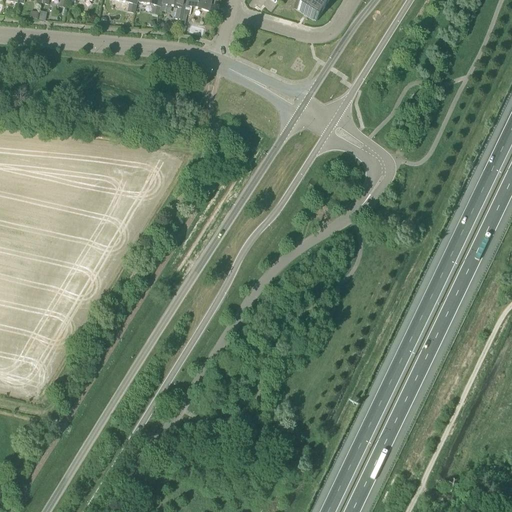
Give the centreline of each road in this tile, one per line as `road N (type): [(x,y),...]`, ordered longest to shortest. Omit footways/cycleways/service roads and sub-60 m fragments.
road 1 (secondary): [(297,115),(47,511)]
road 2 (secondary): [(86,511),(242,251),(327,134)]
road 3 (motorway): [(511,127),(327,511)]
road 4 (unclassified): [(115,511),(267,276),(346,219)]
road 5 (track): [(0,479),(192,159)]
road 6 (motorway): [(352,511),(511,178)]
road 7 (unclassified): [(216,61),(0,35)]
road 8 (track): [(0,122),(167,138),(188,147),(192,159)]
road 9 (residential): [(230,15),(321,37),(335,31),(354,0)]
road 10 (secondary): [(336,119),(409,0)]
road 11 (secondary): [(376,0),(306,100)]
